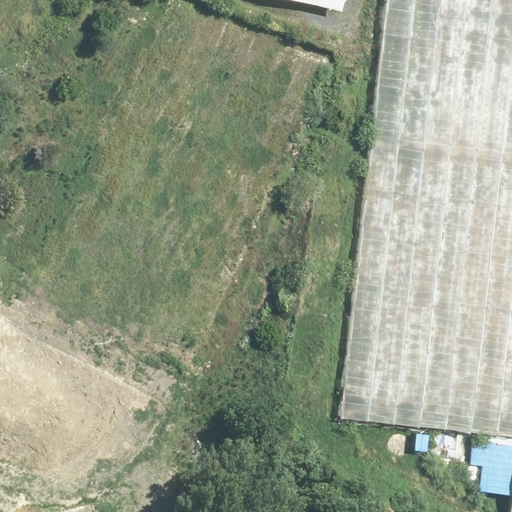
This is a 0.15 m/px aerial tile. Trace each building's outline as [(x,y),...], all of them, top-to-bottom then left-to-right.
[(163,0),(27,300),(126,345),(114,371),(139,383),(151,356),(189,373),(330,61),(193,0),(163,0)] [(294,0),(341,10),(342,0),(294,0)] [(511,511),(511,0),(383,0),(337,419),(511,438),(511,455),(505,511),(511,511)] [(66,366),(0,317),(0,383),(34,409),(66,366)] [(92,511),(95,509),(0,442),(0,511),(92,511)]
